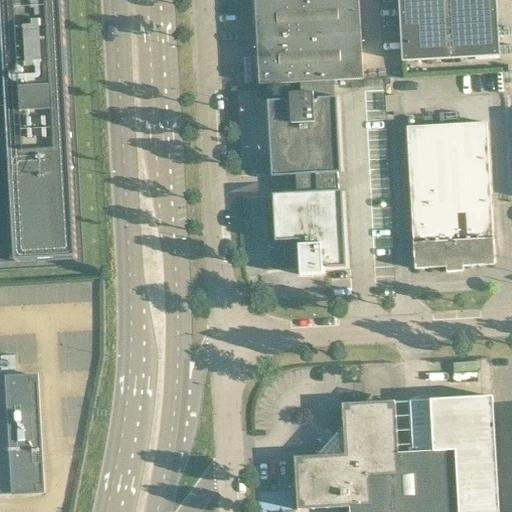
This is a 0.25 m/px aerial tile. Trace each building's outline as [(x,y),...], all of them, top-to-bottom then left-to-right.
[(0,0),(0,269),(85,265),(70,0),(0,0)] [(358,0),(254,0),(255,12),(359,6),(358,0)] [(398,0),(402,61),(500,56),(496,0),(398,0)] [(359,6),(255,12),(259,85),(279,84),(296,83),(314,82),(363,79),(359,6)] [(290,100),(268,101),(270,148),(272,177),(279,176),(288,176),(289,185),(325,183),(338,182),(338,173),(341,173),(336,97),(334,97),(333,81),(314,82),(296,83),(296,93),(290,94),(290,100)] [(455,270),(463,267),(495,265),(487,123),(407,127),(415,269),(446,267),(447,272),(455,272),(455,270)] [(282,223),(267,224),(270,271),(295,269),(295,267),(299,267),(300,275),(323,274),(323,266),(327,265),(327,268),(346,267),(344,247),(341,191),(325,191),(325,183),(289,185),(289,193),(280,194),(282,223)] [(97,297),(96,282),(57,283),(57,299),(97,297)] [(0,303),(13,304),(12,286),(0,286),(0,303)] [(0,496),(45,494),(38,376),(0,378),(0,496)] [(296,480),(288,488),(296,488),(297,510),(349,507),(349,511),(498,511),(492,396),(430,400),(433,451),(413,452),(398,453),(395,401),(373,402),(372,395),(365,403),(342,404),(343,426),(317,456),(295,457),(296,480)]
